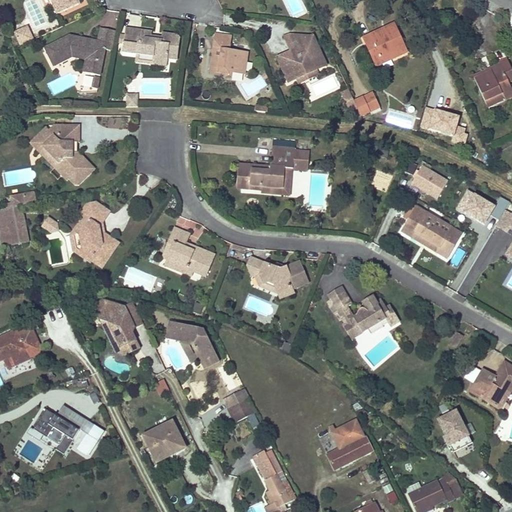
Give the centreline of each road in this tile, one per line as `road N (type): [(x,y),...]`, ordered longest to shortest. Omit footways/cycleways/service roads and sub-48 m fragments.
road 1 (residential): [(511,341),(358,250),(248,241),(217,228),(193,203),(159,141)]
road 2 (track): [(181,111),(380,131),(511,192)]
